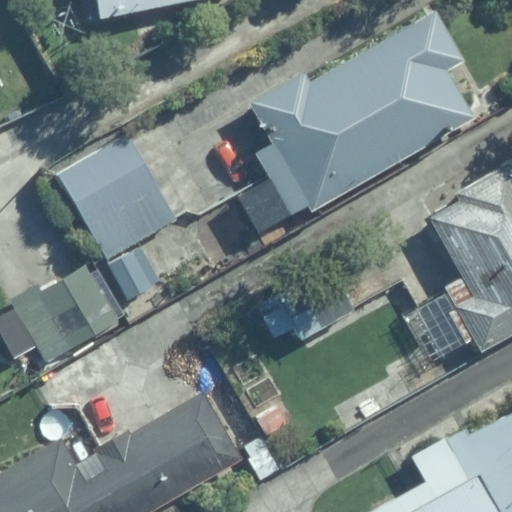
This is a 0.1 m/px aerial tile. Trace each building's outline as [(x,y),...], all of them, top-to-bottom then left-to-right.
[(97,0),(101,16),(187,0),(97,0)] [(305,74),(253,104),(313,209),(475,118),(447,69),(462,60),(435,13),(310,83),(305,74)] [(132,137),(61,175),(107,259),(178,221),(132,137)] [(475,295),(457,305),(482,349),(511,332),(511,164),(511,163),(457,193),(462,202),(432,218),(475,295)] [(332,258),(270,289),(272,293),(254,302),(270,334),(291,324),(298,338),(357,308),(332,258)] [(36,356),(43,352),(108,318),(79,262),(35,285),(33,283),(6,297),(36,356)] [(0,511),(151,511),(241,460),(204,396),(131,437),(127,431),(95,450),(98,455),(76,467),(60,440),(0,474),(0,511)] [(432,482),(377,511),(511,511),(511,407),(419,458),(432,482)]
